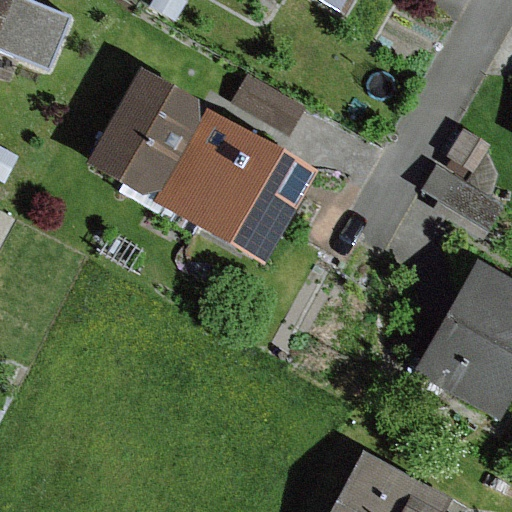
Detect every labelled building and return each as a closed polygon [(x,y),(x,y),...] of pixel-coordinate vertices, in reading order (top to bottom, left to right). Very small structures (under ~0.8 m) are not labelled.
[(10,0),(0,0),(0,56),(46,74),(66,21),(10,0)] [(172,0),(153,0),(148,11),(172,24),(182,5),(172,0)] [(305,0),(336,17),(345,0),(305,0)] [(245,75),(228,104),(289,138),(305,110),(245,75)] [(190,110),(132,78),(80,173),(135,203),(154,198),(195,131),(190,110)] [(312,179),(204,116),(195,131),(150,208),(258,271),(312,179)] [(462,134),(446,161),(471,176),(487,149),(462,134)] [(0,151),(0,185),(3,187),(17,161),(0,151)] [(501,210),(434,171),(419,197),(485,236),(501,210)] [(511,386),(511,291),(473,269),(409,379),(490,425),(511,386)] [(446,511),(450,505),(356,457),(327,511),(446,511)]
